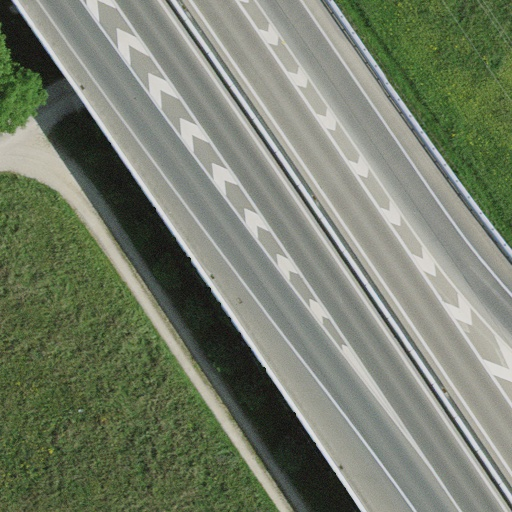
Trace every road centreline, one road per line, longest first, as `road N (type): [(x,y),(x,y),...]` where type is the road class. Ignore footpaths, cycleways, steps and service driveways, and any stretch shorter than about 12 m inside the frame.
road 1 (trunk): [(100,0),(456,511)]
road 2 (track): [(492,511),(181,44)]
road 3 (track): [(0,140),(14,130),(98,221),(295,511)]
road 4 (trunk): [(394,217),(244,0)]
road 5 (trunk): [(511,402),(394,217)]
road 6 (track): [(181,44),(14,130)]
road 7 (trunk): [(511,326),(394,217)]
